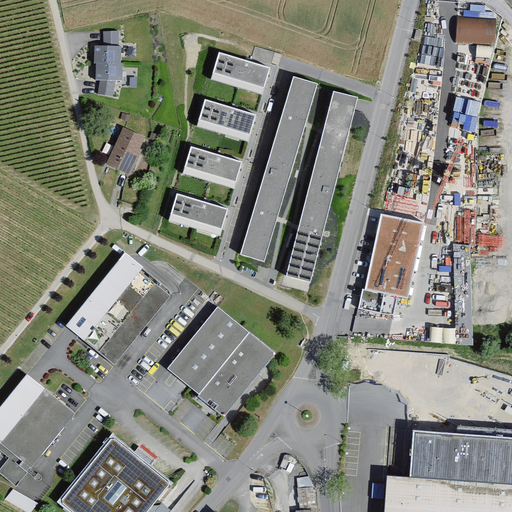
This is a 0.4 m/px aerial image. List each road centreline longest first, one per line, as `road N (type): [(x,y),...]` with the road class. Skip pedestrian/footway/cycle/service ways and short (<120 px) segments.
road 1 (residential): [(0,353),(107,221),(328,321)]
road 2 (residential): [(328,321),(404,0)]
road 3 (track): [(52,0),(107,221)]
road 4 (residential): [(203,511),(308,414)]
